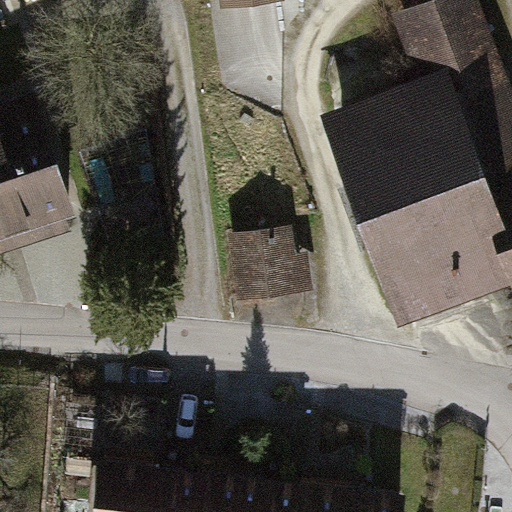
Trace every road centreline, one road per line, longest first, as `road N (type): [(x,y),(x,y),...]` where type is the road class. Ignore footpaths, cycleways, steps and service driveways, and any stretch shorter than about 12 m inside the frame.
road 1 (residential): [(0,335),(342,362),(511,403)]
road 2 (track): [(370,0),(314,41),(302,84),(352,299),(342,362)]
